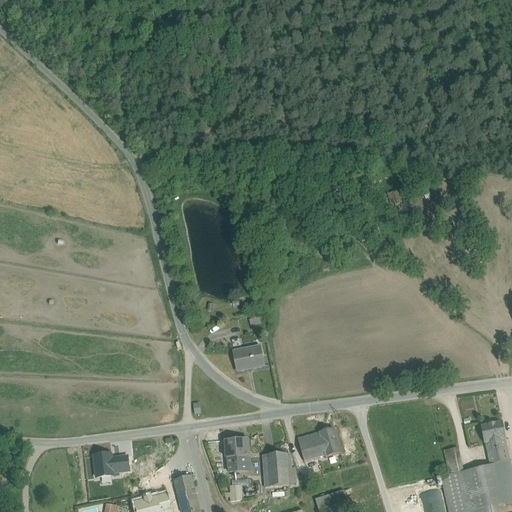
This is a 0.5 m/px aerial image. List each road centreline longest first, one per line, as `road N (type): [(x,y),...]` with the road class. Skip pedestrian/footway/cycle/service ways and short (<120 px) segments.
road 1 (unclassified): [(0,27),(134,157),(187,342),(225,386),(279,412)]
road 2 (unclassified): [(0,439),(279,412)]
road 3 (unclassified): [(279,412),(511,382)]
road 4 (track): [(134,157),(128,105),(136,62),(167,27),(178,0)]
